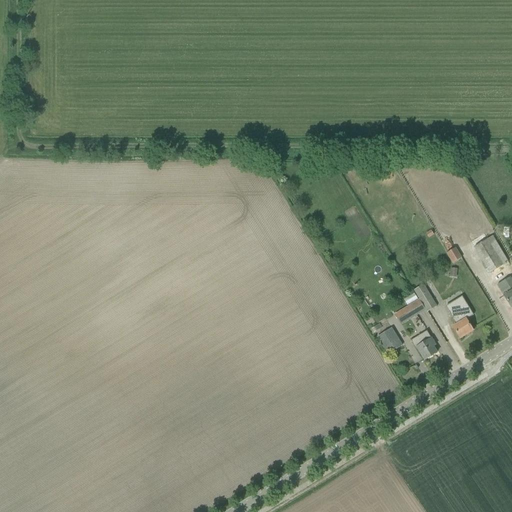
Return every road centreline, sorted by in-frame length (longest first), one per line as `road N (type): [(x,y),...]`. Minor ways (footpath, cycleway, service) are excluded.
road 1 (track): [(16,0),(17,143),(30,148),(511,151)]
road 2 (tertiary): [(234,511),(511,341)]
